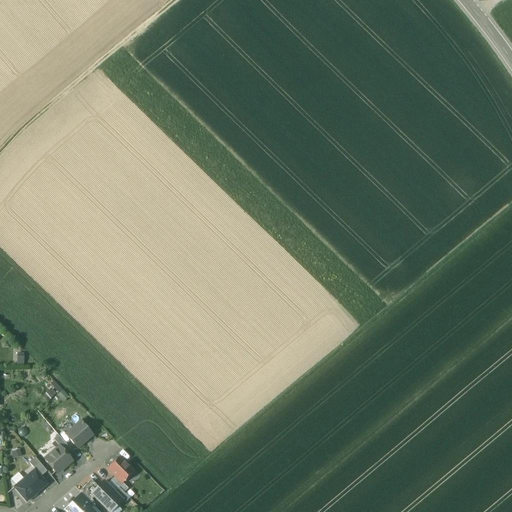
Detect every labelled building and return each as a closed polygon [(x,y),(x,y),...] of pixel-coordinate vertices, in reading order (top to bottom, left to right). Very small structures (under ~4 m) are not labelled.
[(57,393),(61,401),(68,398),(64,390),(57,393)] [(92,435),(81,422),(65,435),(77,448),(92,435)] [(70,449),(58,435),(53,439),(60,447),(65,453),(70,449)] [(60,447),(51,454),(49,454),(47,456),(47,458),(45,460),(57,474),(72,461),(65,453),(60,447)] [(34,471),(39,478),(47,471),(34,457),(27,464),(34,471)] [(133,472),(119,458),(108,469),(115,476),(122,483),(133,472)] [(34,471),(15,488),(28,503),(47,486),(39,478),(34,471)] [(122,483),(115,476),(111,480),(119,488),(124,493),(128,489),(122,483)] [(91,480),(79,491),(82,494),(90,502),(94,497),(91,494),(98,487),(91,480)] [(114,492),(104,482),(98,487),(91,494),(94,497),(109,511),(110,511),(122,500),(114,492)] [(124,493),(119,488),(114,492),(122,500),(125,503),(129,498),(124,493)] [(82,494),(75,501),(74,500),(72,500),(70,502),(69,504),(71,505),(66,510),(67,511),(89,511),(94,505),(90,502),(82,494)]
